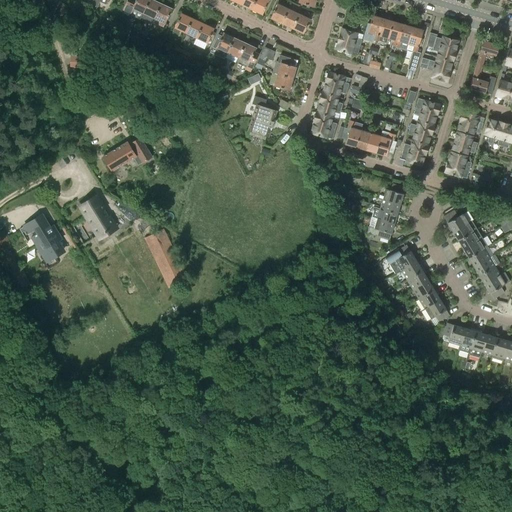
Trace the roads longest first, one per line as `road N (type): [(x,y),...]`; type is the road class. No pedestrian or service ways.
road 1 (residential): [(429,178),(309,139),(303,110),(319,55)]
road 2 (track): [(106,465),(0,343)]
road 3 (residential): [(455,96),(319,55)]
road 4 (residential): [(511,321),(468,308),(427,228)]
road 5 (residential): [(319,55),(203,0)]
